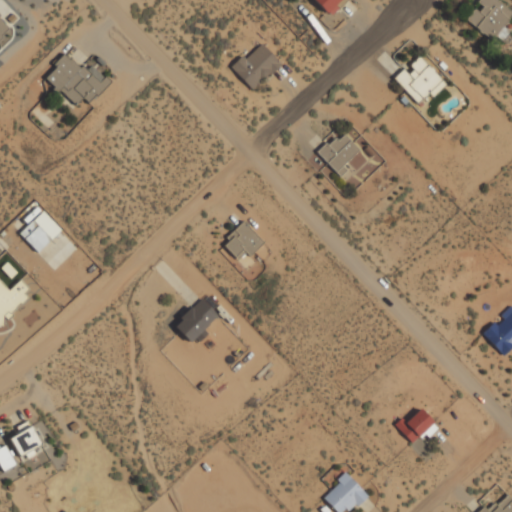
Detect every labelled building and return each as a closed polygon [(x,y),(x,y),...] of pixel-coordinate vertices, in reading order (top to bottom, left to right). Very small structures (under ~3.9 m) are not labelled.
[(511,13),(495,0),(477,0),(476,2),(479,4),(466,21),(491,41),(511,13)] [(0,35),(8,28),(0,19),(0,35)] [(244,59),(241,56),(229,67),(251,90),(280,63),(261,44),(244,59)] [(74,106),(82,98),(88,104),(109,82),(91,65),(84,72),(65,54),(42,78),(57,92),(58,90),(74,106)] [(415,104),(427,93),(431,97),(445,85),(419,57),(404,71),(402,69),(392,78),(415,104)] [(345,170),(341,165),(358,150),(341,131),(317,154),(338,177),(345,170)] [(60,230),(42,211),(18,233),(36,252),(60,230)] [(249,256),(263,242),(243,222),(220,244),(236,260),(244,251),(249,256)] [(237,259),(244,270),(253,264),(246,253),(237,259)] [(7,291),(0,283),(0,320),(30,293),(19,280),(7,291)] [(190,345),(204,332),(202,329),(216,315),(201,299),(172,325),(190,345)] [(393,425),(410,443),(432,423),(419,408),(404,422),(400,418),(393,425)] [(19,461),(41,451),(28,421),(15,426),(18,433),(9,437),(19,461)] [(345,511),(365,494),(346,474),(321,497),(334,511),(345,511)] [(511,511),(511,500),(506,494),(487,511),(483,506),(476,511),(511,511)]
